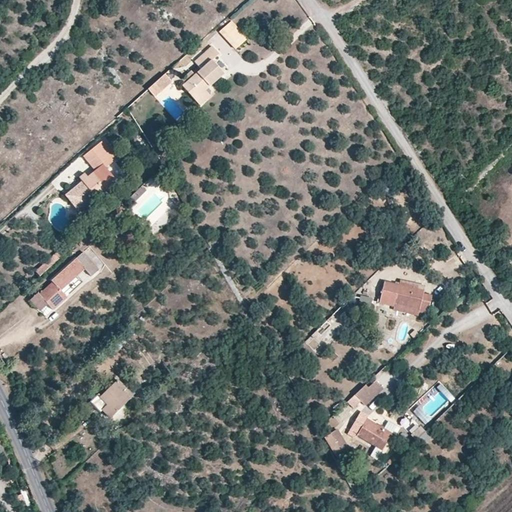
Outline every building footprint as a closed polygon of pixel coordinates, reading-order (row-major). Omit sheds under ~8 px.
[(248,38),(232,21),(219,32),(235,50),(248,38)] [(206,91),(225,74),(212,61),(219,54),(212,46),(195,62),(201,69),(195,75),(191,70),(180,80),(184,84),(182,86),(195,101),(206,91)] [(155,97),(172,82),(164,74),(148,89),(155,97)] [(199,105),(210,96),(206,91),(195,101),(199,105)] [(117,182),(105,167),(118,158),(105,140),(83,156),(95,171),(87,177),(85,173),(79,177),(83,182),(70,191),(76,200),(82,195),(87,202),(94,196),(96,198),(117,182)] [(115,162),(108,167),(112,173),(120,168),(115,162)] [(87,202),(82,195),(76,200),(81,206),(87,202)] [(496,223),(502,221),(498,207),(492,208),(496,223)] [(76,259),(77,261),(85,270),(91,276),(99,269),(84,252),(76,259)] [(77,261),(52,283),(61,292),(85,270),(77,261)] [(41,276),(50,267),(44,262),(36,272),(41,276)] [(428,315),(433,296),(424,294),(425,287),(400,281),(399,286),(384,283),(379,304),(428,315)] [(53,310),(66,298),(61,292),(52,283),(39,294),(38,292),(29,300),(37,309),(46,302),(53,310)] [(45,317),(53,310),(46,302),(37,309),(45,317)] [(342,307),(305,342),(314,351),(327,339),(327,340),(352,317),(342,307)] [(375,376),(384,386),(394,378),(386,368),(375,376)] [(383,388),(374,378),(366,386),(375,395),(383,388)] [(110,418),(134,396),(118,379),(94,402),(110,418)] [(375,395),(366,386),(356,395),(361,402),(366,406),(376,396),(375,395)] [(354,409),(361,402),(356,395),(348,403),(354,409)] [(399,431),(363,409),(351,428),(358,433),(357,436),(383,451),(392,436),(395,438),(399,431)] [(416,440),(425,431),(420,426),(411,435),(416,440)] [(348,447),(337,428),(323,436),(334,454),(348,447)] [(358,433),(351,428),(348,434),(355,439),(357,436),(358,433)]
